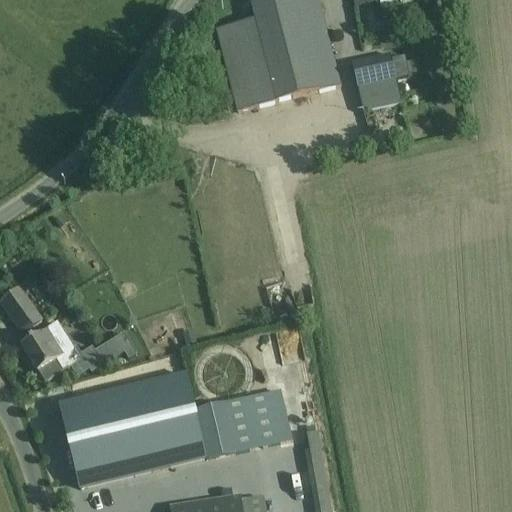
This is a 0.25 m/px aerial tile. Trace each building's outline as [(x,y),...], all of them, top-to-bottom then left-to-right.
[(341,89),(318,0),(278,0),(252,7),(256,23),(217,32),(239,115),(341,89)] [(376,2),(376,7),(419,0),(354,0),(356,10),(357,10),(356,5),(376,2)] [(392,58),(352,67),(358,93),(398,85),(392,58)] [(247,166),(245,156),(240,137),(191,148),(220,278),(278,264),(256,164),(247,166)] [(19,292),(1,305),(24,337),(42,325),(30,309),(19,292)] [(57,363),(65,358),(75,352),(57,325),(40,337),(40,336),(22,348),(46,385),(64,373),(57,363)] [(193,334),(184,337),(188,349),(196,346),(193,334)] [(189,377),(60,408),(80,492),(209,461),(198,414),(189,377)] [(293,444),(282,396),(198,414),(209,461),(209,463),(293,444)] [(171,511),(267,511),(265,499),(241,503),(241,501),(192,509),(172,511),(171,511)]
